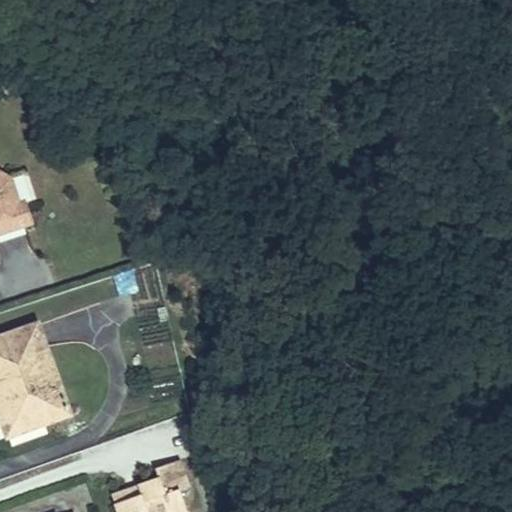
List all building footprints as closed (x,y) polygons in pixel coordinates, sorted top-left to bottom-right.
[(0,230),(33,220),(26,200),(19,203),(11,177),(0,171),(0,230)] [(131,274),(115,278),(119,297),(136,293),(131,274)] [(0,337),(0,414),(8,436),(43,423),(68,414),(37,325),(0,337)] [(141,494),(116,503),(119,511),(184,511),(188,511),(181,490),(190,487),(181,460),(156,468),(159,478),(138,485),(141,494)] [(113,494),(116,503),(141,494),(138,485),(113,494)]
